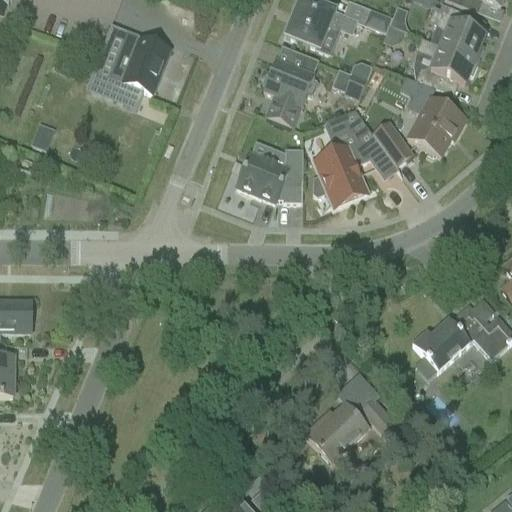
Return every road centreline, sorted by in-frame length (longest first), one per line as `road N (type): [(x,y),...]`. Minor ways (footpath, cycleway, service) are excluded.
road 1 (residential): [(141,253),(342,258),(411,242),(511,173)]
road 2 (residential): [(141,253),(252,0)]
road 3 (residential): [(47,499),(141,253)]
road 4 (residential): [(146,511),(314,350)]
road 5 (residential): [(0,253),(141,253)]
